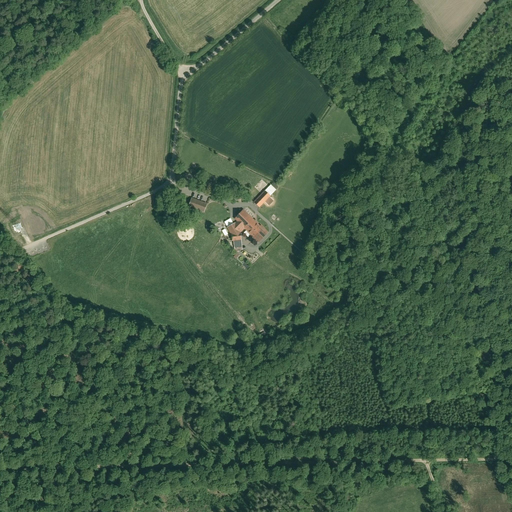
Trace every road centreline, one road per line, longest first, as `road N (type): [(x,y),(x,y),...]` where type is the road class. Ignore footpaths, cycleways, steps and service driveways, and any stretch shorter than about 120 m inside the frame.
road 1 (track): [(0,469),(511,456)]
road 2 (unclassified): [(23,248),(171,184)]
